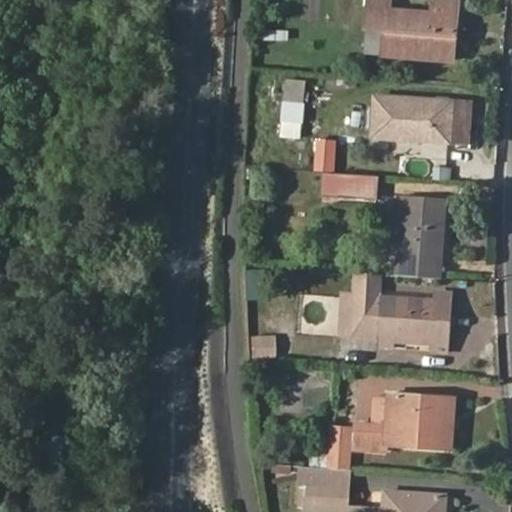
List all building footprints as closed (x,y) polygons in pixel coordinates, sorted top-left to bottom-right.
[(338,0),(338,17),(357,17),(357,0),(338,0)] [(367,53),(453,61),(458,4),(432,1),(431,14),(389,11),(389,0),(368,0),(366,28),(369,29),(367,53)] [(281,122),(302,124),(305,91),(285,89),(281,122)] [(372,136),(449,141),(452,102),(375,97),(372,136)] [(318,195),(377,201),(378,176),(332,173),(320,173),(318,195)] [(397,276),(441,279),(447,199),(402,196),(398,239),(387,238),(386,255),(398,256),(397,276)] [(354,293),(365,294),(382,295),(384,276),(356,274),(354,293)] [(362,336),(365,294),(354,293),(345,292),(342,334),(362,336)] [(365,294),(362,336),(375,336),(437,341),(440,300),(382,295),(365,294)] [(427,353),(445,354),(450,301),(440,300),(437,341),(375,336),(373,349),(391,351),(391,345),(427,347),(427,353)] [(387,445),(451,450),(455,399),(388,394),(388,398),(387,425),(376,425),(353,423),(353,429),(332,428),(330,469),(347,470),(349,450),(386,453),(387,445)] [(388,398),(377,397),(376,425),(387,425),(388,398)] [(444,511),(445,497),(385,493),(383,508),(348,506),(350,471),(347,470),(330,469),(299,467),(297,485),(306,486),(305,511),(311,511),(444,511)]
